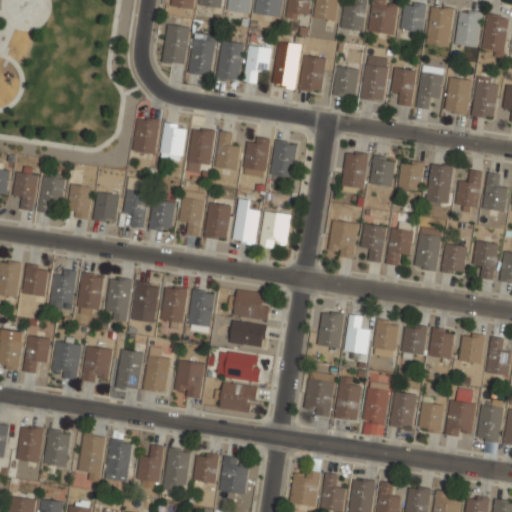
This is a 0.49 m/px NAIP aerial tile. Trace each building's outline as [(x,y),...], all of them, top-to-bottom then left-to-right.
[(191,8),(192,0),(169,0),(169,3),(191,8)] [(220,0),(199,0),(199,6),(220,8),(220,0)] [(228,0),(228,11),(251,12),(251,0),(228,0)] [(279,17),(281,0),(256,0),(254,14),(279,17)] [(287,0),(285,17),(307,20),(309,0),(287,0)] [(315,0),(312,17),(334,21),(338,0),(315,0)] [(340,26),(362,30),(368,0),(352,0),(352,4),(345,2),(340,26)] [(372,0),(367,30),(393,34),(399,0),(372,0)] [(425,30),(425,0),(402,0),(402,30),(425,30)] [(425,42),(447,46),(453,8),(431,4),(425,42)] [(455,43),(477,46),(482,12),(460,8),(455,43)] [(481,51),(504,54),(509,16),(486,13),(481,51)] [(190,27),(168,23),(161,61),(183,65),(190,27)] [(213,74),(213,36),(192,36),(192,74),(213,74)] [(238,81),(244,44),(222,40),(216,77),(238,81)] [(256,82),(258,73),(267,75),(271,48),(249,45),(244,81),(256,82)] [(295,87),(298,53),(276,50),(273,85),(295,87)] [(321,92),(326,56),(303,53),(299,89),(321,92)] [(360,98),(382,101),(388,66),(366,63),(360,98)] [(416,107),(426,108),(427,98),(439,100),(444,67),(422,63),(416,107)] [(410,106),(417,69),(394,65),(390,91),(401,93),(399,104),(410,106)] [(357,67),(335,66),(334,95),(356,96),(357,67)] [(498,77),(476,75),(472,115),(494,118),(498,77)] [(471,78),(448,76),(444,111),(467,114),(471,78)] [(502,109),(511,109),(511,115),(511,121),(511,83),(506,82),(502,109)] [(133,150),(154,153),(159,120),(138,117),(133,150)] [(159,157),(180,160),(186,125),(164,122),(159,157)] [(187,170),(197,171),(198,162),(210,164),(214,130),(192,127),(187,170)] [(237,170),(241,143),(230,142),(231,131),(219,130),(214,166),(237,170)] [(268,137),(246,136),(244,175),(266,176),(268,137)] [(297,143),(276,139),(270,174),(292,177),(297,143)] [(347,150),(340,189),(363,193),(369,154),(347,150)] [(369,181),(391,186),(397,158),(374,153),(369,181)] [(400,192),(422,192),(422,160),(400,160),(400,192)] [(448,204),(453,165),(430,162),(425,201),(448,204)] [(0,192),(6,194),(10,171),(0,169),(0,192)] [(21,209),(35,209),(35,169),(15,169),(15,196),(21,196),(21,209)] [(469,180),(459,178),(455,205),(477,208),(482,170),(471,169),(469,180)] [(498,184),(499,173),(488,171),(483,208),(504,211),(507,185),(498,184)] [(65,176),(44,172),(38,211),(50,213),(52,203),(61,204),(65,176)] [(68,215),(89,217),(92,185),(71,183),(68,215)] [(149,189),(127,186),(123,212),(133,213),(132,225),(144,227),(149,189)] [(119,192),(97,190),(94,220),(116,222),(119,192)] [(187,234),(199,235),(204,193),(182,191),(179,221),(188,223),(187,234)] [(175,200),(152,198),(149,229),(171,231),(175,200)] [(249,200),(238,198),(232,242),(254,245),(259,210),(248,209),(249,200)] [(227,239),(231,204),(208,202),(205,237),(227,239)] [(290,215),(265,211),(259,245),(283,249),(290,215)] [(359,223),(334,218),(327,252),(352,258),(359,223)] [(385,225),(363,223),(361,247),(371,248),(369,260),(381,261),(385,225)] [(443,229),(420,225),(414,267),(436,270),(443,229)] [(413,230),(391,226),(385,262),(396,264),(398,253),(409,255),(413,230)] [(498,242),(476,240),(473,265),(483,266),(482,277),(494,278),(498,242)] [(467,244),(444,242),(442,272),(464,274),(467,244)] [(511,281),(511,251),(504,250),(500,280),(511,281)] [(20,261),(0,259),(0,294),(17,296),(20,261)] [(45,294),(46,264),(25,264),(24,294),(45,294)] [(50,308),(62,309),(62,301),(73,302),(76,269),(54,267),(50,308)] [(104,274),(82,271),(76,311),(98,314),(104,274)] [(133,278),(110,275),(104,316),(126,320),(133,278)] [(159,282),(137,280),(134,309),(156,311),(159,282)] [(188,288),(166,284),(160,319),(182,323),(188,288)] [(187,322),(209,326),(215,291),(193,287),(187,322)] [(267,319),(271,294),(237,289),(233,314),(267,319)] [(339,348),(345,313),(323,310),(317,344),(339,348)] [(366,353),(369,327),(358,326),(360,315),(349,314),(345,350),(366,353)] [(268,326),(233,318),(228,340),(263,348),(268,326)] [(399,321),(377,318),(373,354),(394,357),(399,321)] [(404,356),(426,355),(425,322),(403,323),(404,356)] [(428,354),(450,358),(455,329),(433,326),(428,354)] [(22,330),(0,329),(0,367),(20,368),(22,330)] [(484,332),(462,330),(459,360),(481,362),(484,332)] [(35,372),(37,361),(47,362),(50,337),(27,334),(23,370),(35,372)] [(502,337),(489,336),(487,372),(508,374),(510,350),(501,349),(502,337)] [(52,375),(77,378),(81,341),(55,338),(52,375)] [(170,357),(159,355),(160,347),(150,346),(144,389),(165,392),(170,357)] [(110,348),(84,348),(84,381),(110,381),(110,348)] [(116,387),(138,390),(143,352),(121,349),(116,387)] [(259,382),(262,366),(255,365),(256,356),(229,350),(224,375),(259,382)] [(174,394),(200,397),(204,363),(178,359),(174,394)] [(351,375),(339,374),(335,416),(357,419),(360,384),(350,383),(351,375)] [(329,415),(333,380),(308,378),(304,412),(329,415)] [(219,407),(250,411),(251,402),(256,402),(258,385),(222,381),(219,407)] [(371,433),(382,435),(390,384),(369,381),(363,420),(373,422),(371,433)] [(411,428),(417,393),(395,390),(389,424),(411,428)] [(445,434),(471,437),(475,396),(450,393),(445,434)] [(439,433),(444,403),(422,400),(417,429),(439,433)] [(498,441),(504,404),(482,400),(476,438),(498,441)] [(0,455),(5,456),(8,423),(0,421),(0,455)] [(42,427),(21,425),(18,459),(39,461),(42,427)] [(45,465),(67,466),(70,431),(48,429),(45,465)] [(84,433),(77,470),(89,472),(88,480),(98,482),(106,437),(84,433)] [(129,476),(132,443),(109,441),(106,474),(129,476)] [(161,446),(150,446),(150,456),(138,456),(137,487),(160,488),(161,446)] [(163,487),(185,491),(191,452),(169,448),(163,487)] [(217,482),(217,454),(195,454),(195,482),(217,482)] [(219,489),(245,494),(251,460),(225,456),(219,489)] [(321,472),(295,467),(289,501),(315,506),(321,472)] [(321,508),(343,511),(346,486),(335,484),(336,473),(325,472),(321,508)] [(371,511),(376,480),(354,476),(348,511),(355,511),(371,511)] [(398,511),(401,493),(390,492),(392,481),(380,480),(375,511),(398,511)] [(427,511),(431,488),(409,485),(405,511),(427,511)] [(432,511),(458,511),(461,492),(435,489),(432,511)] [(487,511),(489,496),(467,494),(464,511),(487,511)] [(34,511),(36,499),(10,495),(7,511),(34,511)] [(39,511),(62,511),(64,501),(42,497),(39,511)] [(511,511),(511,499),(494,498),(492,511),(511,511)] [(89,511),(91,504),(69,501),(67,511),(89,511)]
